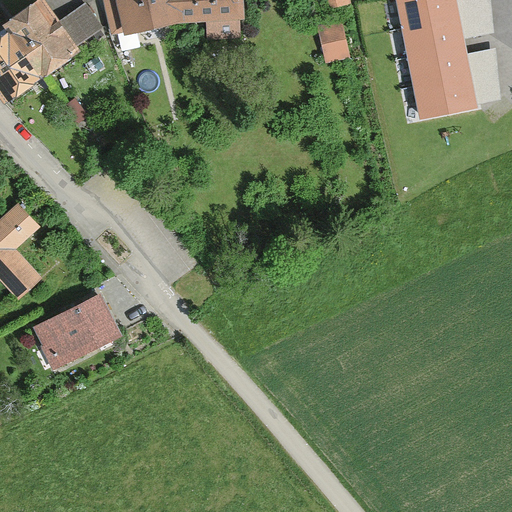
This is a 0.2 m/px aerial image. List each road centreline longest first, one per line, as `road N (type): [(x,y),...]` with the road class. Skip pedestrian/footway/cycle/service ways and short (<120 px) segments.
road 1 (residential): [(0,110),(351,511)]
road 2 (track): [(511,12),(485,59),(484,83),(511,123)]
